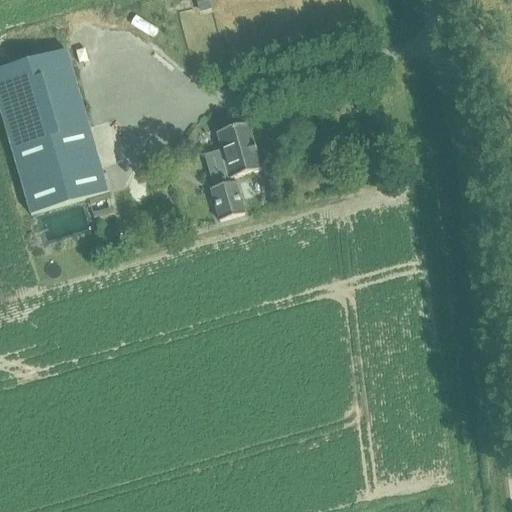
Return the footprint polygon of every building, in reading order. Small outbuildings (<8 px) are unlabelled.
[(188,0),(162,0),(167,14),(190,7),(188,0)] [(205,0),(196,0),(198,9),(207,6),(205,0)] [(118,42),(123,32),(95,19),(91,29),(118,42)] [(0,112),(31,217),(108,195),(66,52),(0,71),(0,112)] [(98,79),(78,87),(83,97),(102,89),(98,79)] [(231,181),(262,172),(248,126),(217,135),(221,151),(204,156),(212,182),(219,180),(222,188),(211,192),(221,224),(245,217),(235,184),(232,185),(231,181)] [(106,232),(99,242),(115,253),(122,243),(106,232)]
